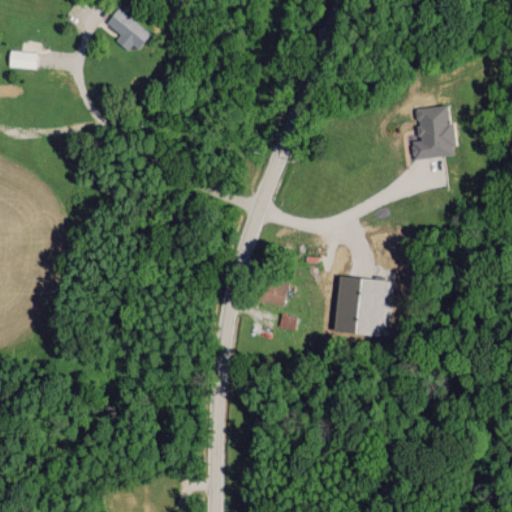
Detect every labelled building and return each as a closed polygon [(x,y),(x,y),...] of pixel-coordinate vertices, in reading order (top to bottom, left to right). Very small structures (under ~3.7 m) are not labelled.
[(115,38),(130,52),(149,32),(120,5),(106,21),(119,33),(115,38)] [(7,64),(34,68),(36,51),(9,48),(7,64)] [(454,153),(451,121),(447,121),(445,103),(414,107),(417,138),(410,139),(412,157),(454,153)] [(259,298),(281,303),(286,282),(265,277),(259,298)] [(278,324),(294,328),(297,316),(281,311),(278,324)]
